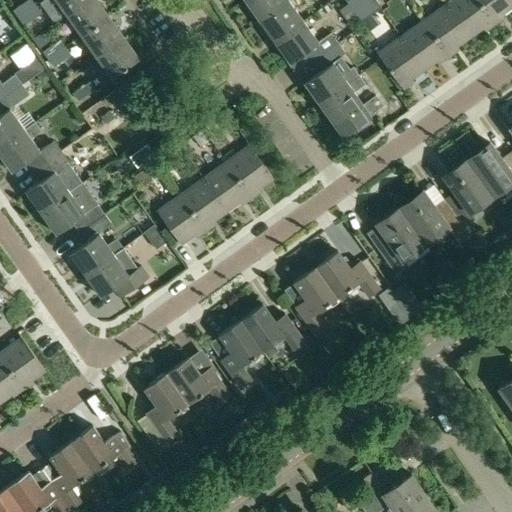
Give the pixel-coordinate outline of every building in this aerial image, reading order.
[(32,0),(25,0),(13,9),(18,16),(35,4),(32,0)] [(56,0),(66,13),(84,0),(56,0)] [(84,0),(66,13),(81,35),(108,15),(97,0),(84,0)] [(248,12),(259,27),(291,3),(288,0),(244,0),(250,8),(248,9),(248,12)] [(347,0),(346,1),(353,10),(368,0),(347,0)] [(381,6),(376,0),(368,0),(353,11),(360,20),(370,14),(381,6)] [(478,0),(449,0),(446,3),(470,37),(483,27),(485,30),(494,23),(478,0)] [(511,0),(478,0),(494,23),(504,16),(502,13),(511,5),(511,0)] [(291,3),(259,27),(264,33),(266,34),(268,33),(274,41),(303,20),(291,3)] [(446,3),(423,19),(449,55),(458,49),(457,46),(470,37),(446,3)] [(18,16),(24,25),(41,12),(35,4),(18,16)] [(370,14),(360,20),(366,29),(376,22),(370,14)] [(81,35),(96,56),(123,36),(108,15),(81,35)] [(449,55),(423,19),(400,35),(424,69),(437,59),(439,63),(449,55)] [(303,20),(274,41),(290,62),(297,72),(337,42),(330,33),(319,41),(303,20)] [(39,46),(47,40),(41,32),(33,38),(39,46)] [(382,60),(372,68),(379,78),(389,70),(402,89),(413,81),(411,79),(424,69),(400,35),(376,53),(382,60)] [(123,36),(96,56),(111,77),(138,57),(123,36)] [(41,51),(47,59),(65,46),(59,38),(41,51)] [(337,42),(297,72),(296,73),(318,103),(358,75),(352,67),(342,74),(332,61),(344,52),(337,42)] [(65,46),(47,59),(53,66),(71,53),(65,46)] [(0,98),(21,83),(15,73),(2,82),(0,79),(0,64),(2,63),(0,60),(0,98)] [(41,82),(50,76),(44,67),(35,73),(41,82)] [(19,70),(15,73),(21,83),(27,79),(30,77),(25,71),(19,70)] [(358,75),(318,103),(341,135),(382,105),(375,95),(363,104),(354,91),(364,83),(358,75)] [(89,80),(72,93),(77,101),(95,88),(89,80)] [(29,93),(25,88),(21,83),(0,98),(0,106),(3,111),(0,113),(0,145),(25,128),(10,107),(29,93)] [(224,109),(216,115),(225,129),(233,123),(224,109)] [(110,111),(102,117),(107,125),(115,119),(110,111)] [(25,128),(0,145),(0,155),(10,170),(27,158),(34,168),(60,150),(53,140),(40,149),(32,137),(41,131),(34,121),(25,128)] [(192,136),(200,147),(208,141),(200,131),(192,136)] [(489,141),(465,158),(492,195),(511,181),(511,151),(511,150),(501,157),(489,141)] [(248,144),(225,161),(251,197),(261,190),(259,187),(272,177),(248,144)] [(137,168),(154,156),(146,145),(130,157),(137,168)] [(41,178),(25,190),(40,211),(79,183),(73,175),(63,182),(54,170),(67,160),(60,150),(34,168),(41,178)] [(165,169),(175,163),(168,152),(158,158),(165,169)] [(442,175),(453,191),(443,198),(464,226),(475,218),(470,211),(493,195),(492,195),(465,158),(442,175)] [(225,161),(202,177),(226,210),(239,201),(241,204),(251,197),(225,161)] [(141,188),(152,180),(145,170),(133,177),(141,188)] [(202,177),(180,193),(206,229),(216,222),(214,219),(226,210),(202,177)] [(79,231),(104,213),(97,203),(98,202),(83,181),(79,183),(40,211),(55,233),(72,221),(79,231)] [(422,189),(399,205),(426,243),(448,227),(462,246),(466,243),(470,248),(476,243),(464,226),(443,198),(434,205),(422,189)] [(206,229),(180,193),(156,210),(180,243),(194,234),(196,237),(206,229)] [(375,223),(386,238),(376,246),(396,274),(408,266),(403,260),(426,243),(399,205),(375,223)] [(86,241),(70,253),(85,274),(114,253),(122,247),(117,239),(108,245),(99,232),(111,223),(104,213),(79,231),(86,241)] [(156,249),(166,241),(154,224),(143,232),(156,249)] [(359,282),(369,297),(380,289),(359,259),(349,267),(337,250),(315,265),(338,297),(359,282)] [(114,253),(85,274),(100,295),(116,284),(123,294),(148,275),(141,265),(129,274),(114,253)] [(294,283),(284,290),(315,334),(326,326),(317,312),(338,297),(315,265),(293,281),(294,283)] [(456,285),(445,270),(436,276),(435,288),(441,296),(456,285)] [(386,302),(397,294),(392,287),(391,285),(380,293),(386,302)] [(415,291),(402,300),(413,316),(426,307),(415,291)] [(262,303),(240,319),(263,350),(283,335),(297,354),(307,347),(303,342),(305,341),(284,313),(274,319),(262,303)] [(218,335),(230,351),(220,358),(241,387),(252,379),(242,365),(263,350),(240,319),(218,335)] [(20,335),(0,350),(0,355),(24,389),(34,381),(32,379),(45,369),(20,335)] [(0,355),(0,401),(11,393),(13,397),(24,389),(0,355)] [(210,365),(200,373),(188,356),(166,372),(188,403),(209,388),(219,402),(231,394),(210,365)] [(147,414),(138,421),(156,447),(166,440),(169,445),(179,439),(175,434),(177,432),(167,418),(188,403),(166,372),(143,388),(155,405),(145,412),(147,414)] [(511,377),(497,388),(511,408),(511,377)] [(250,410),(261,425),(271,418),(283,409),(272,394),(250,410)] [(237,422),(247,435),(259,426),(250,413),(237,422)] [(92,470),(113,456),(123,470),(135,462),(114,433),(104,440),(92,424),(70,439),(92,470)] [(70,439),(48,455),(60,472),(51,479),(71,507),(81,500),(71,486),(93,470),(92,470),(70,439)] [(28,469),(6,485),(25,511),(34,511),(49,501),(56,511),(64,511),(71,507),(51,479),(40,486),(28,469)] [(375,511),(388,503),(393,511),(401,511),(426,496),(411,473),(393,485),(386,475),(355,496),(366,511),(375,511)] [(25,511),(6,485),(0,489),(0,511),(25,511)] [(123,511),(128,511),(140,504),(132,494),(118,504),(123,511)] [(437,511),(426,496),(401,511),(437,511)] [(114,511),(105,498),(95,504),(100,511),(114,511)]
